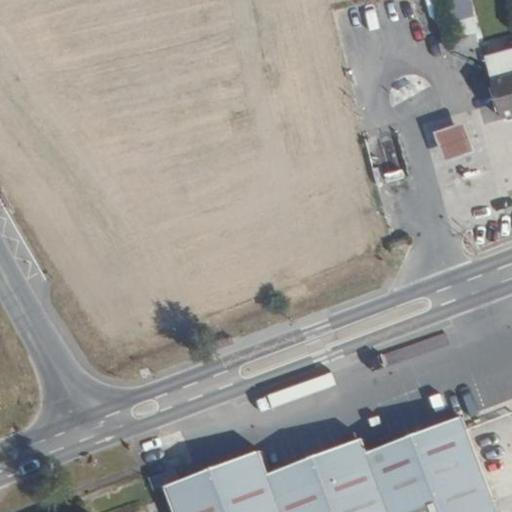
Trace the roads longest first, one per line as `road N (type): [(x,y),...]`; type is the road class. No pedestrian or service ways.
road 1 (secondary): [(511,251),(83,414)]
road 2 (secondary): [(93,438),(511,284)]
road 3 (tertiary): [(83,414),(0,266)]
